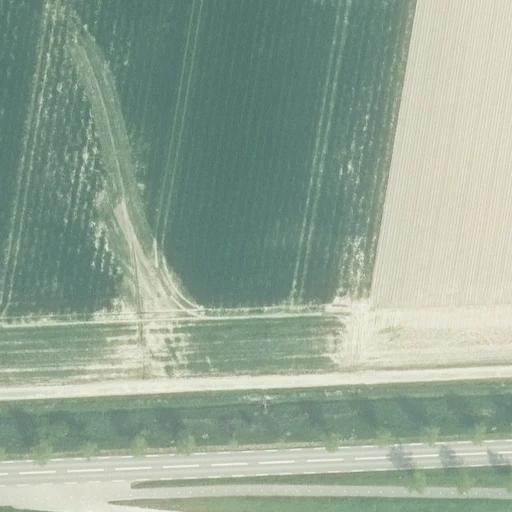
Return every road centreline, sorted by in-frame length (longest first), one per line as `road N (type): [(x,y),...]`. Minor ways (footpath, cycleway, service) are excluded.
road 1 (secondary): [(511,449),(0,476)]
road 2 (unclassified): [(0,397),(511,377)]
